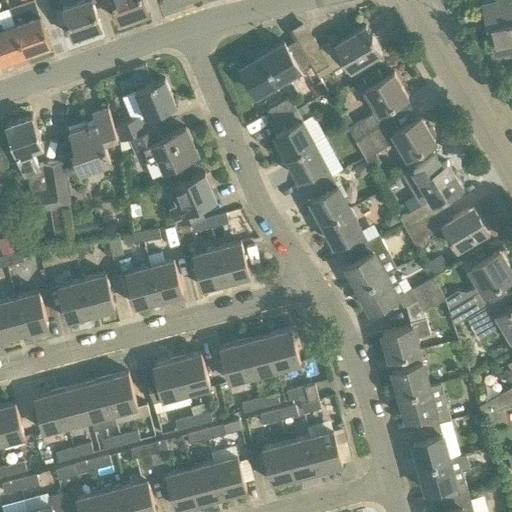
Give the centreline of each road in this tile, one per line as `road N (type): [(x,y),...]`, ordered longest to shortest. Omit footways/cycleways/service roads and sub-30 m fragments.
road 1 (residential): [(0,373),(313,283)]
road 2 (residential): [(313,283),(241,162),(188,31)]
road 3 (residential): [(394,480),(350,340),(313,283)]
road 4 (residential): [(0,98),(188,31)]
road 5 (residential): [(511,164),(411,0)]
